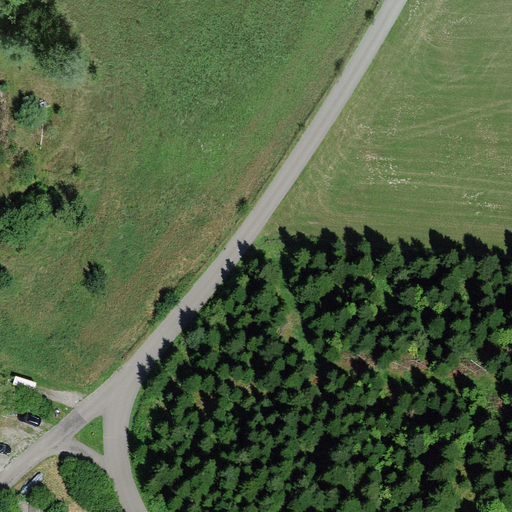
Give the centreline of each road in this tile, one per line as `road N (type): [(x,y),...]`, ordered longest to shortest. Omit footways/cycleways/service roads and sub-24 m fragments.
road 1 (track): [(132,511),(117,470),(115,418),(127,371),(286,172),(395,0)]
road 2 (unclassified): [(0,489),(127,371)]
